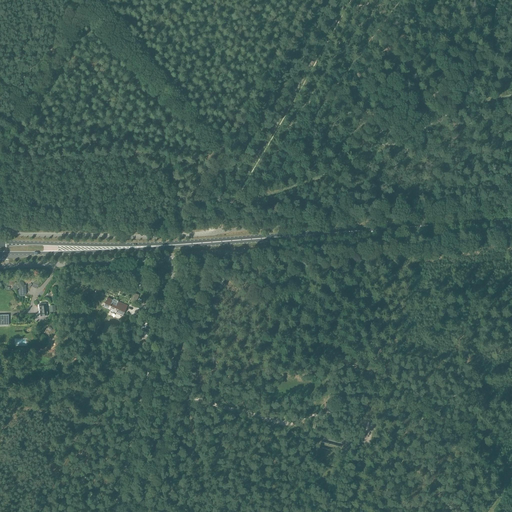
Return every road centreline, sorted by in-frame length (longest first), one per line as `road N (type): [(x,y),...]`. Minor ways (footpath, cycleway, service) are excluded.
road 1 (primary): [(167,245),(511,219)]
road 2 (track): [(511,93),(452,105),(390,146),(234,203)]
road 3 (unknown): [(216,232),(345,0)]
road 4 (track): [(143,511),(203,253)]
road 5 (track): [(351,511),(410,276)]
road 6 (unclassified): [(220,231),(116,236),(0,228)]
road 7 (track): [(86,0),(222,156)]
road 8 (track): [(146,374),(266,419),(293,422),(320,412)]
road 9 (track): [(312,0),(222,156)]
road 10 (unclassified): [(0,152),(86,0)]
road 11 (unclassified): [(0,266),(173,256)]
road 12 (track): [(486,511),(386,373)]
road 13 (primary): [(0,252),(167,245)]
road 14 (primary): [(167,245),(0,242)]
road 15 (track): [(0,409),(132,430)]
road 16 (unclassified): [(146,374),(173,256)]
